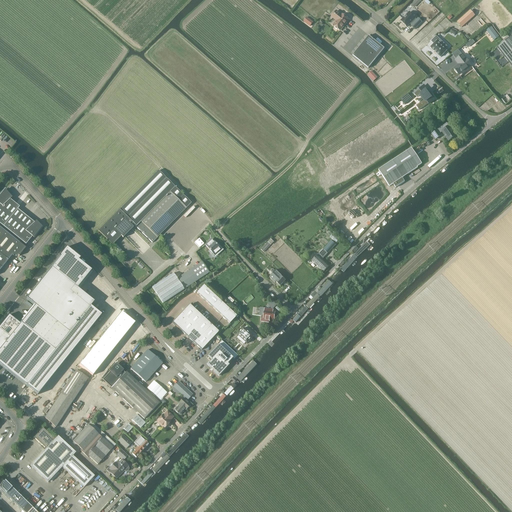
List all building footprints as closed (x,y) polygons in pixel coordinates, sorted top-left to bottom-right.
[(470,10),(457,22),(462,27),(475,16),(470,10)] [(336,11),(332,16),(336,20),(333,25),(335,26),(335,27),(335,28),(335,29),(336,29),(337,29),(338,29),(340,30),(343,26),(344,26),(347,22),(348,20),(344,16),(341,14),(340,15),(336,11)] [(415,18),(409,12),(400,21),(407,27),(410,24),(411,25),(411,26),(414,30),(422,22),(418,18),(416,20),(415,19),(415,18)] [(310,27),(313,22),(307,17),(303,22),(310,27)] [(487,29),(486,30),(493,41),(494,40),(495,39),(498,37),(491,27),(489,28),(487,29)] [(352,56),(368,69),(384,49),(368,36),(352,56)] [(436,36),(431,41),(434,44),(430,47),(430,48),(431,48),(440,57),(441,57),(446,51),(445,49),(447,47),(444,44),(442,46),(437,41),(439,39),(436,36)] [(497,48),(511,67),(511,37),(497,48)] [(458,50),(452,54),(454,57),(456,60),(455,60),(458,63),(459,64),(456,67),(454,69),(455,71),(456,72),(459,75),(471,66),(466,59),(465,59),(462,55),(459,52),(458,50)] [(371,71),(367,75),(374,81),(378,78),(371,71)] [(425,91),(427,89),(424,86),(419,89),(419,90),(414,94),(417,98),(420,95),(424,101),(416,106),(419,110),(429,104),(435,100),(431,93),(429,95),(425,91)] [(400,100),(405,105),(412,99),(407,94),(400,100)] [(447,123),(437,130),(432,134),(435,139),(441,135),(440,134),(442,132),(449,141),(452,138),(455,135),(447,123)] [(411,148),(378,170),(389,187),(393,184),(395,188),(405,182),(402,178),(418,168),(417,167),(422,164),(411,148)] [(131,222),(136,227),(152,243),(177,217),(191,203),(158,171),(98,231),(112,246),(123,235),(123,236),(131,228),(130,227),(132,226),(130,224),(131,222)] [(0,224),(4,227),(18,209),(19,207),(10,200),(12,198),(5,190),(0,195),(0,224)] [(34,223),(18,209),(4,227),(26,245),(32,237),(33,238),(42,227),(36,221),(34,223)] [(6,233),(0,240),(0,245),(12,255),(13,256),(14,255),(15,256),(17,256),(18,255),(19,256),(26,248),(6,233)] [(317,238),(310,244),(314,248),(321,242),(317,238)] [(194,243),(199,248),(204,244),(199,239),(194,243)] [(212,239),(205,245),(212,253),(214,255),(215,257),(218,255),(223,250),(219,245),(217,243),(216,244),(212,239)] [(264,253),(274,242),(271,239),(261,250),(264,253)] [(371,244),(366,239),(354,252),(359,257),(371,244)] [(0,256),(7,262),(12,255),(0,245),(0,256)] [(66,247),(59,257),(60,258),(73,268),(79,261),(80,259),(66,247)] [(314,258),(311,261),(324,272),(329,266),(322,260),(328,254),(323,249),(317,256),(317,255),(316,256),(314,258)] [(336,271),(341,276),(359,257),(354,252),(336,271)] [(60,258),(51,268),(77,289),(91,271),(79,261),(73,268),(60,258)] [(152,287),(163,303),(209,273),(202,262),(177,279),(173,273),(152,287)] [(9,315),(0,326),(0,365),(27,387),(41,369),(59,347),(69,334),(60,326),(73,310),(65,304),(77,289),(51,268),(26,299),(35,306),(20,324),(9,315)] [(269,278),(271,279),(275,283),(276,282),(280,286),(285,281),(281,277),(282,276),(276,270),(269,278)] [(196,293),(215,310),(222,303),(203,286),(196,293)] [(73,310),(60,326),(69,334),(69,333),(90,307),(94,302),(77,289),(65,304),(73,310)] [(233,305),(225,296),(221,300),(230,308),(233,305)] [(222,303),(215,310),(222,317),(229,310),(222,303)] [(189,305),(172,323),(179,329),(197,311),(189,305)] [(90,307),(69,333),(80,342),(101,315),(90,307)] [(229,310),(222,317),(229,324),(236,316),(229,310)] [(179,329),(187,336),(193,329),(201,336),(211,325),(197,311),(179,329)] [(272,311),(264,311),(263,316),(261,316),(260,321),(269,323),(270,318),(274,319),(275,313),(271,313),(272,311)] [(134,322),(120,312),(110,325),(123,336),(134,322)] [(123,336),(110,325),(99,338),(113,349),(123,336)] [(219,332),(211,325),(201,336),(194,343),(202,350),(215,336),(219,332)] [(237,338),(241,341),(244,344),(246,343),(247,344),(253,337),(244,328),(237,335),(239,336),(237,338)] [(193,329),(187,336),(194,343),(201,336),(193,329)] [(69,334),(59,347),(69,355),(80,342),(69,333),(69,334)] [(113,349),(99,338),(89,351),(102,362),(113,349)] [(219,376),(229,365),(227,364),(232,358),(234,360),(238,356),(222,341),(218,345),(206,358),(210,362),(207,365),(211,369),(210,369),(210,370),(211,369),(219,376)] [(59,347),(41,369),(52,377),(69,355),(59,347)] [(147,350),(130,369),(146,383),(163,364),(147,350)] [(102,362),(89,351),(78,364),(92,375),(102,362)] [(236,379),(241,384),(258,366),(253,361),(236,379)] [(126,373),(116,363),(109,371),(110,372),(102,380),(144,419),(159,403),(126,372),(126,373)] [(78,364),(67,377),(81,388),(92,375),(78,364)] [(41,369),(27,387),(37,395),(52,377),(41,369)] [(67,377),(57,391),(70,402),(81,388),(67,377)] [(227,399),(241,384),(236,379),(222,394),(227,399)] [(178,382),(173,387),(188,400),(192,395),(178,382)] [(57,391),(46,404),(60,415),(70,402),(57,391)] [(227,399),(222,394),(211,406),(216,411),(227,399)] [(185,410),(190,405),(183,398),(178,404),(179,404),(184,410),(185,409),(185,410)] [(46,404),(40,411),(54,422),(60,415),(46,404)] [(179,415),(184,410),(179,404),(174,410),(179,415)] [(196,422),(201,427),(216,411),(211,406),(196,422)] [(166,423),(169,421),(172,417),(167,412),(163,416),(163,415),(157,421),(164,428),(164,427),(166,427),(167,426),(167,425),(167,424),(166,423)] [(137,415),(132,420),(141,428),(145,423),(137,415)] [(91,422),(88,425),(72,441),(81,450),(80,451),(88,458),(89,457),(98,465),(113,448),(113,447),(115,444),(91,422)] [(133,428),(128,424),(123,429),(128,433),(130,430),(133,428)] [(63,468),(84,488),(94,476),(73,456),(76,453),(58,436),(55,440),(43,428),(34,438),(46,449),(31,466),(48,483),(63,468)] [(190,439),(185,434),(165,455),(170,460),(190,439)] [(126,449),(132,443),(123,435),(118,441),(126,449)] [(134,443),(137,446),(142,451),(146,447),(147,447),(148,446),(148,445),(149,444),(145,441),(140,436),(134,443)] [(135,451),(132,454),(136,458),(142,451),(137,446),(134,450),(135,451)] [(121,450),(117,454),(124,460),(128,456),(121,450)] [(170,460),(165,455),(149,472),(154,477),(170,460)] [(110,467),(107,470),(116,479),(117,479),(117,478),(124,471),(125,471),(126,472),(127,471),(129,470),(129,469),(129,468),(128,467),(128,466),(122,460),(118,465),(116,463),(114,464),(113,464),(112,464),(111,464),(111,465),(111,466),(111,467),(110,468),(110,467)] [(139,484),(144,488),(154,477),(149,472),(139,484)] [(0,485),(0,489),(11,499),(21,510),(28,503),(5,481),(4,481),(4,482),(3,482),(0,485)] [(121,511),(130,502),(125,497),(113,511),(114,511),(121,511)] [(21,510),(23,511),(29,511),(33,509),(28,503),(21,510)]
